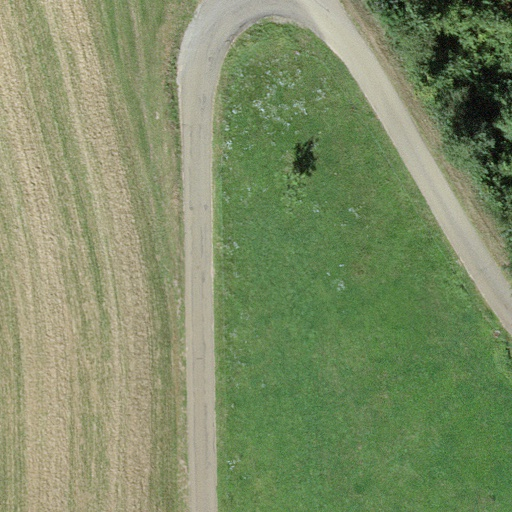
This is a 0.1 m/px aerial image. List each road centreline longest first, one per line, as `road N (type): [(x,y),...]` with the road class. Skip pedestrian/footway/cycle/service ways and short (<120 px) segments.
road 1 (track): [(233,0),(206,42),(190,133),(194,511)]
road 2 (track): [(511,333),(341,46),(303,0)]
